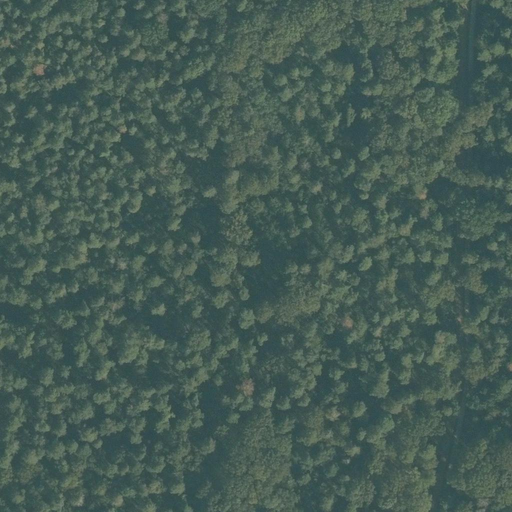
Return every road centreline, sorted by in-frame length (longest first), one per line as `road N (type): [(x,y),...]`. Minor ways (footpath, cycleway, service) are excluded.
road 1 (track): [(0,462),(458,378)]
road 2 (track): [(13,109),(200,17),(209,0)]
road 3 (track): [(461,162),(458,378)]
road 4 (track): [(466,0),(461,162)]
road 5 (track): [(458,378),(431,511)]
